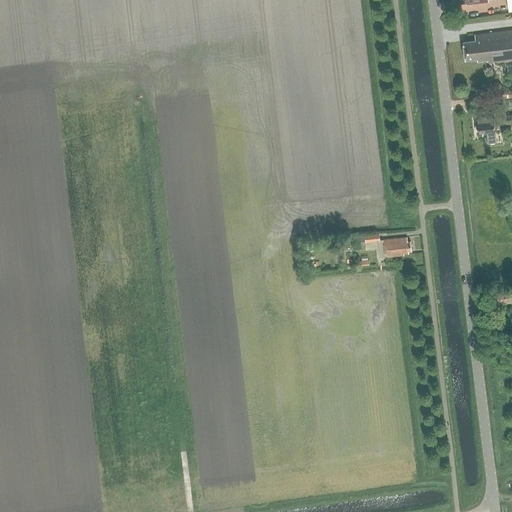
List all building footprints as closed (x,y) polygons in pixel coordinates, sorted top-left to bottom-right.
[(511,59),(511,29),(474,34),(475,40),(463,41),(465,59),(477,58),(477,61),(487,60),(488,62),(511,59)] [(511,114),(503,116),(504,125),(511,123),(511,114)] [(487,122),(477,123),(478,134),(486,133),(488,144),(497,143),(495,119),(486,120),(487,122)] [(379,234),(365,235),(366,242),(380,241),(379,234)] [(366,242),(365,235),(352,236),(353,243),(366,242)] [(383,240),(386,258),(404,256),(404,254),(409,253),(409,251),(412,251),(411,242),(407,242),(407,238),(383,240)] [(351,248),(350,239),(341,240),(342,249),(351,248)] [(511,291),(499,293),(500,302),(505,302),(506,304),(511,303),(511,291)]
